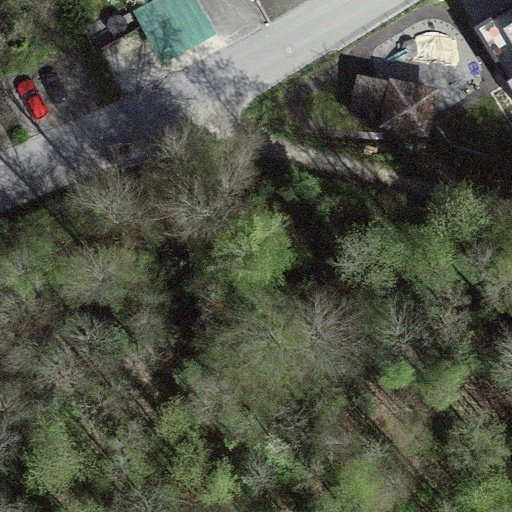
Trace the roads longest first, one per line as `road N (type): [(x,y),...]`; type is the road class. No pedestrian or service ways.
road 1 (residential): [(355,0),(151,122),(0,190)]
road 2 (track): [(151,122),(511,221)]
